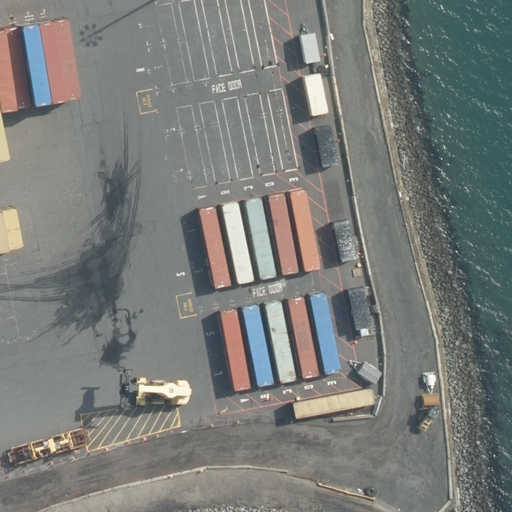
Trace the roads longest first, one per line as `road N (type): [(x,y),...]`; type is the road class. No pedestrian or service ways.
road 1 (unknown): [(0,511),(130,459),(339,408),(380,389),(406,356),(416,316),(352,0)]
road 2 (unknown): [(0,286),(68,251),(106,208),(139,125),(168,0)]
